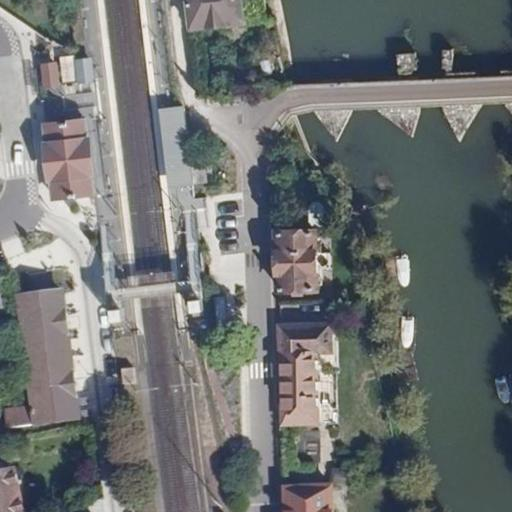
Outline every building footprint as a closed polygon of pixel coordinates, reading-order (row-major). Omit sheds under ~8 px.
[(183,0),(188,32),(244,25),(240,0),(183,0)] [(307,110),(315,110),(315,113),(336,139),(351,112),(351,109),(365,109),(381,108),(381,112),(412,138),(418,112),(418,107),(442,106),(442,111),(459,142),(481,108),(480,105),(500,104),(503,104),(504,107),(511,116),(511,71),(501,71),(502,76),(497,76),(477,77),(476,73),(454,72),(454,50),(441,49),(441,72),(439,72),(439,78),(427,79),(417,79),(416,53),(396,54),(397,79),(378,80),(379,81),(351,82),(350,80),(313,80),(313,83),(286,84),(286,86),(287,89),(290,99),(293,109),(294,112),(295,113),(307,110)] [(92,57),(76,59),(78,83),(94,82),(92,57)] [(56,62),(40,64),(43,88),(59,87),(56,62)] [(75,94),(75,84),(65,85),(65,94),(75,94)] [(161,109),(159,109),(168,187),(171,187),(183,185),(194,184),(185,106),(179,107),(174,107),(161,109)] [(49,124),(40,125),(42,142),(43,143),(39,144),(44,185),(47,184),(46,186),(48,203),(67,201),(67,199),(74,198),(75,200),(93,198),(91,179),(94,179),(89,138),(87,139),(85,120),(66,122),(66,124),(59,125),(58,123),(49,124)] [(206,183),(206,169),(195,169),(196,183),(206,183)] [(115,323),(121,323),(120,310),(120,301),(120,296),(128,295),(131,295),(132,303),(152,301),(169,300),(176,299),(176,291),(182,291),(187,290),(187,292),(188,302),(188,314),(194,313),(200,313),(200,301),(200,292),(200,282),(199,280),(199,278),(199,277),(199,275),(199,274),(199,272),(199,271),(199,269),(199,267),(198,266),(198,265),(198,264),(198,263),(198,261),(198,259),(198,258),(198,256),(198,255),(197,253),(197,251),(197,244),(197,242),(196,241),(196,239),(196,237),(196,236),(196,234),(196,233),(196,231),(196,229),(196,228),(195,226),(195,225),(195,223),(195,221),(195,220),(195,218),(195,217),(195,215),(191,215),(187,216),(187,217),(187,219),(187,221),(188,222),(188,224),(188,225),(188,227),(188,228),(188,230),(188,232),(188,233),(189,235),(189,236),(189,238),(189,240),(189,241),(189,243),(189,244),(190,252),(190,254),(190,255),(190,257),(190,258),(190,260),(191,262),(191,263),(191,265),(191,266),(191,268),(191,270),(191,271),(191,273),(191,274),(192,276),(192,277),(192,279),(192,281),(192,282),(181,283),(175,284),(174,276),(166,276),(150,278),(130,280),(131,288),(127,288),(115,289),(115,288),(114,286),(114,285),(114,283),(114,282),(114,280),(114,278),(114,277),(114,275),(114,274),(113,272),(113,270),(113,269),(113,267),(113,266),(113,264),(113,263),(113,261),(112,259),(112,252),(112,250),(112,248),(112,247),(111,245),(111,244),(111,242),(111,240),(111,239),(111,237),(111,236),(111,234),(110,233),(110,231),(110,229),(110,228),(110,226),(110,225),(110,223),(107,223),(102,224),(102,225),(103,227),(103,228),(103,230),(103,232),(103,233),(103,235),(103,236),(103,238),(103,239),(104,241),(104,243),(104,244),(104,246),(104,247),(104,249),(104,251),(104,252),(105,260),(105,262),(105,263),(105,265),(105,266),(106,268),(106,270),(106,271),(106,273),(106,274),(106,275),(106,276),(106,277),(106,279),(107,281),(107,282),(107,284),(107,285),(107,287),(107,288),(107,290),(108,301),(108,311),(108,323),(115,323)] [(272,231),(270,231),(270,251),(270,255),(270,262),(270,269),(270,277),(270,280),(270,295),(272,295),(274,295),(284,295),(284,297),(303,297),(303,295),(313,295),(317,295),(317,280),(317,276),(317,269),(317,262),(317,255),(317,251),(317,231),(313,231),(303,231),(300,231),(287,231),(284,231),(273,231),(272,231)] [(63,288),(15,294),(32,426),(80,419),(63,288)] [(280,324),(277,324),(278,359),(278,364),(279,376),(279,382),(279,393),(279,398),(280,410),(280,426),(283,426),(317,426),(317,358),(317,355),(332,355),(333,323),(280,324)] [(0,511),(25,511),(16,467),(0,470),(0,511)] [(332,484),(281,485),(282,510),(281,511),(332,511),(333,509),(332,484)] [(105,511),(103,497),(72,502),(73,511),(105,511)]
